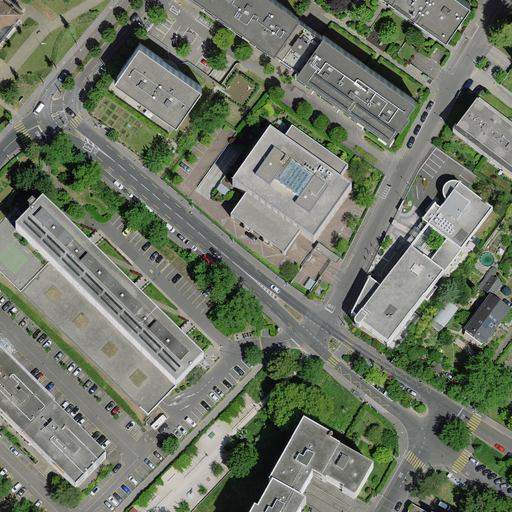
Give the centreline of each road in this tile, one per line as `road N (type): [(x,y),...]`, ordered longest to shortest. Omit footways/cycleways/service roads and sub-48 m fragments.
road 1 (residential): [(403,172),(158,0)]
road 2 (residential): [(498,0),(403,172)]
road 3 (residential): [(241,269),(102,151)]
road 4 (residential): [(403,172),(323,323)]
road 5 (residential): [(305,335),(428,436)]
road 6 (residential): [(445,406),(323,323)]
road 7 (tertiary): [(127,0),(53,88),(44,116)]
road 8 (tertiary): [(72,108),(79,81),(149,0)]
